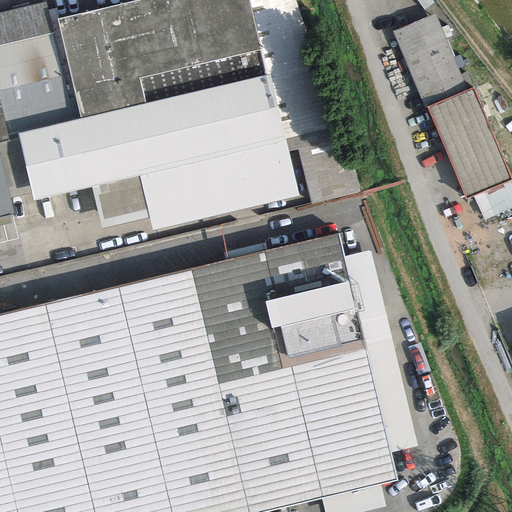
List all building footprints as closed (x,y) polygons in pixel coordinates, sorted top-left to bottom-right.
[(151,230),(297,196),(288,152),(285,139),(247,0),(140,0),(50,21),(46,2),(0,12),(0,217),(13,215),(9,198),(30,193),(33,201),(90,187),(100,228),(147,218),(151,230)] [(294,0),(247,0),(285,139),(333,127),(338,126),(294,0)] [(434,14),(392,32),(424,108),(426,107),(465,200),(473,197),(511,180),(472,88),(465,72),(460,74),(434,14)] [(310,205),(359,192),(353,169),(344,171),(333,127),(285,139),(288,152),(296,149),(310,205)] [(483,221),(511,207),(511,182),(511,180),(473,197),(483,221)] [(337,234),(0,315),(0,511),(257,511),(397,480),(391,452),(342,257),(337,234)] [(368,251),(342,257),(391,452),(417,446),(368,251)]
